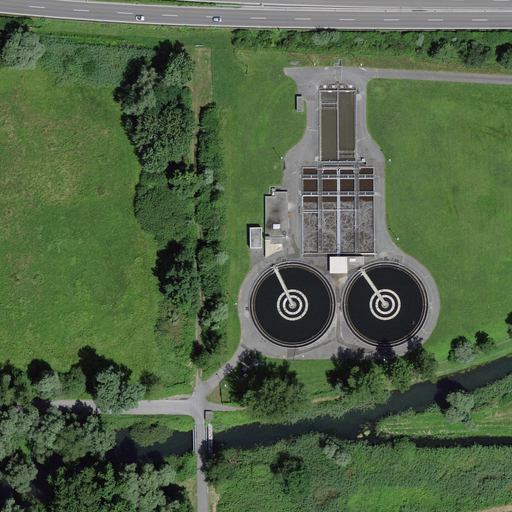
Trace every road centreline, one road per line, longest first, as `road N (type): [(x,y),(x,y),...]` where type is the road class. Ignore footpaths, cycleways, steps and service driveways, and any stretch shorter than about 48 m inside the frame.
road 1 (unknown): [(198,409),(256,341),(246,323),(255,279),(299,248),(315,80),(328,73),(511,82)]
road 2 (trunk): [(0,3),(211,17),(511,20)]
road 3 (unclassified): [(0,407),(198,409),(201,511)]
